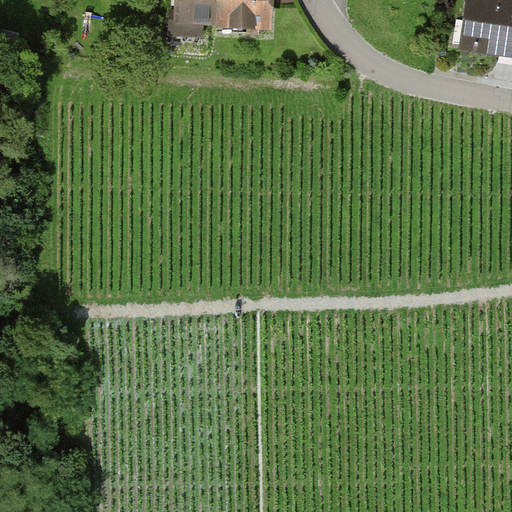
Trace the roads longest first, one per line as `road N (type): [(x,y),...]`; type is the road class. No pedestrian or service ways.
road 1 (track): [(51,316),(511,288)]
road 2 (unclassified): [(511,102),(426,86),(362,60),(315,0)]
